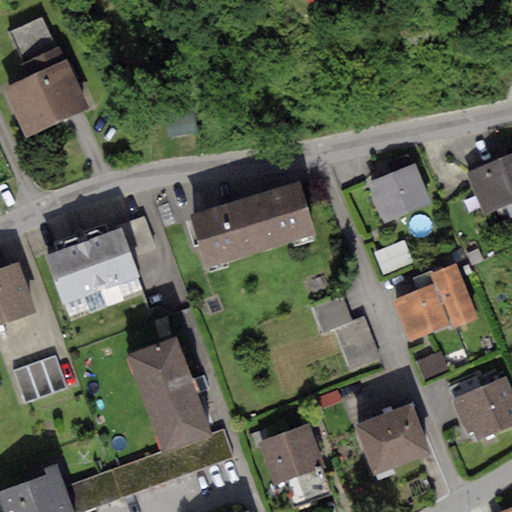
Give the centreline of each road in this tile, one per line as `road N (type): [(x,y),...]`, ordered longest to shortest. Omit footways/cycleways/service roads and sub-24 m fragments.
road 1 (residential): [(318,150),(461,501)]
road 2 (residential): [(0,229),(138,177),(318,150)]
road 3 (residential): [(318,150),(511,112)]
